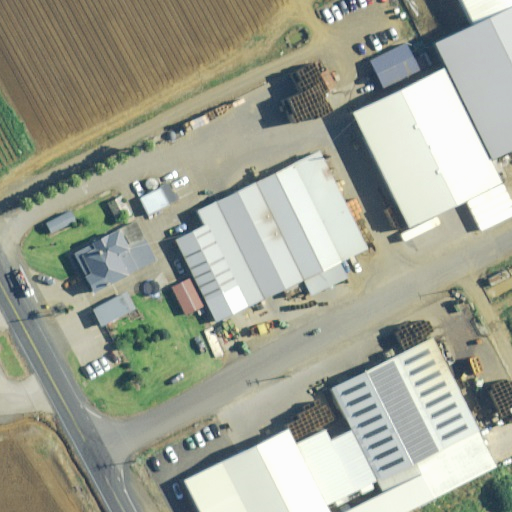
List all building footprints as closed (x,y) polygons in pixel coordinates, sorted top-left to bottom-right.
[(484,153),(511,138),(511,0),(458,0),(466,16),(425,37),(484,153)] [(367,57),(380,84),(416,66),(402,40),(367,57)] [(465,198),(497,183),(440,68),(348,113),(404,228),(438,211),(465,198)] [(319,271),(364,249),(315,150),(193,211),(200,225),(172,239),(190,276),(203,302),(231,288),(241,308),(265,296),(277,290),(299,279),(300,281),(303,279),(319,271)] [(146,214),(178,198),(174,191),(171,192),(166,181),(157,185),(158,187),(137,197),(146,214)] [(105,202),(115,221),(129,214),(119,195),(105,202)] [(67,210),(43,222),(48,233),(72,220),(67,210)] [(70,253),(79,271),(82,276),(80,277),(88,291),(89,294),(124,276),(123,275),(134,269),(134,270),(155,259),(133,220),(115,230),(114,229),(103,235),(103,234),(87,243),(87,244),(70,253)] [(169,286),(183,314),(202,305),(188,277),(170,286),(169,286)] [(133,308),(126,296),(123,291),(91,308),(89,309),(98,326),(100,325),(104,323),(108,330),(123,322),(119,315),(133,308)] [(206,308),(219,336),(223,334),(210,306),(206,308)] [(291,442),(290,440),(282,426),(236,449),(179,478),(196,511),(393,511),(429,494),(418,472),(433,465),(426,452),(476,427),(474,423),(429,334),(327,385),(348,426),(325,438),(320,429),(320,427),(291,442)]
